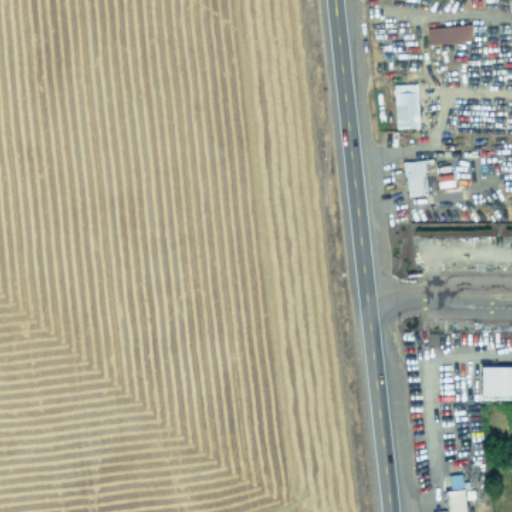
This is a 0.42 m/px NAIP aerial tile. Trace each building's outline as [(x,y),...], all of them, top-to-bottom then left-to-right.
[(426,27),(427,43),(470,41),(469,24),(426,27)] [(416,83),(393,83),(395,128),(417,127),(416,83)] [(406,196),(435,192),(431,158),(402,161),(406,196)] [(511,365),(480,365),(480,395),(511,395),(511,365)] [(462,487),(460,473),(447,475),(449,489),(462,487)] [(464,511),(464,489),(444,490),(444,511),(464,511)]
